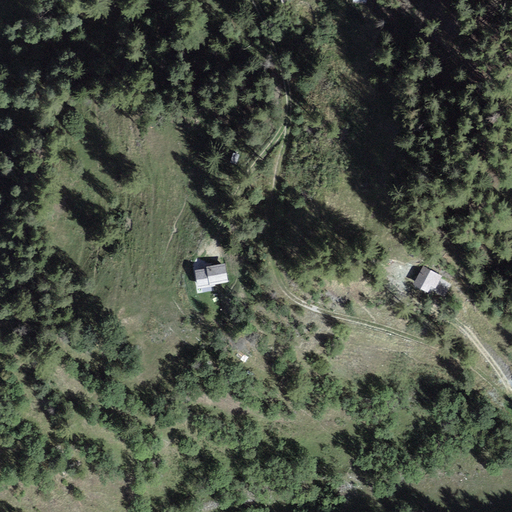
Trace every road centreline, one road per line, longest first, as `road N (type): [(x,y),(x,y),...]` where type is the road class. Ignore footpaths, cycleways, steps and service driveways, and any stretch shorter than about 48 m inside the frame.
road 1 (track): [(507,389),(414,337),(300,302),(283,285),(268,225),(287,102),(283,69),(252,0)]
road 2 (track): [(392,271),(405,289),(466,329),(507,389)]
road 3 (track): [(286,124),(241,182),(213,241)]
